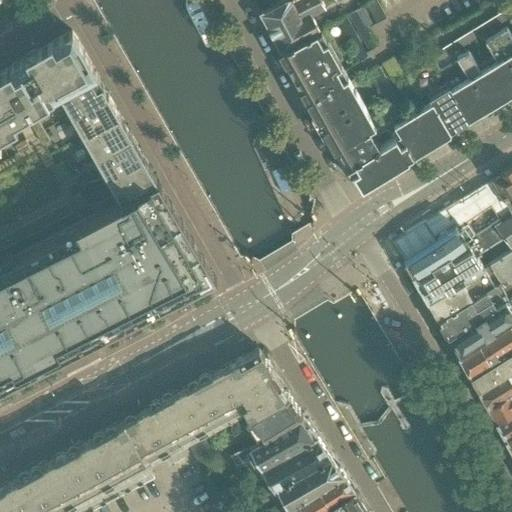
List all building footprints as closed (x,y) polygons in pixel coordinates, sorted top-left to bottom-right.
[(260,10),(281,51),(319,28),(311,12),(335,0),(280,0),(262,10),(262,9),(260,10)] [(367,0),(365,1),(376,23),(386,18),(376,0),(367,0)] [(368,51),(376,46),(365,28),(373,25),(361,4),(347,13),(368,51)] [(511,4),(430,55),(432,59),(435,63),(511,14),(511,4)] [(337,19),(361,60),(368,56),(365,52),(344,14),(337,19)] [(334,145),(335,147),(374,122),(350,81),(347,75),(344,70),(320,29),(319,29),(319,28),(281,51),(282,52),(281,54),(285,61),(287,62),(301,87),(301,90),(306,99),(312,109),(314,110),(329,135),(328,138),(332,145),(334,145)] [(511,36),(507,29),(497,34),(511,57),(511,36)] [(60,93),(96,72),(72,30),(0,71),(0,261),(120,200),(107,176),(95,155),(83,135),(72,114),(60,93)] [(496,60),(488,65),(508,97),(511,94),(511,57),(497,34),(486,41),(496,60)] [(457,57),(458,60),(488,107),(495,103),(496,105),(508,97),(488,65),(480,70),(468,50),(457,57)] [(381,63),(382,64),(392,81),(404,74),(393,56),(381,63)] [(426,92),(431,100),(451,132),(450,130),(456,126),(457,128),(469,121),(448,85),(440,90),(432,78),(441,73),(440,70),(435,63),(432,59),(405,75),(418,97),(426,92)] [(458,60),(440,70),(441,73),(448,85),(469,121),(481,114),(480,112),(488,107),(458,60)] [(377,65),(366,71),(386,104),(397,98),(377,65)] [(108,93),(96,72),(60,93),(72,114),(108,93)] [(120,114),(108,93),(72,114),(83,135),(120,114)] [(396,137),(347,166),(360,188),(432,144),(432,143),(449,133),(451,132),(431,100),(394,122),(389,125),(396,137)] [(344,161),(347,166),(396,137),(389,125),(394,122),(389,113),(374,122),(335,147),(338,151),(337,154),(341,160),(344,161)] [(131,135),(120,114),(83,135),(95,155),(131,135)] [(143,156),(131,135),(95,155),(107,176),(143,156)] [(158,180),(143,156),(107,176),(120,200),(158,180)] [(500,173),(493,178),(504,198),(511,211),(498,218),(493,222),(504,238),(511,248),(511,247),(511,164),(511,165),(502,171),(500,172),(500,173)] [(405,232),(391,241),(400,254),(404,259),(405,261),(406,263),(458,227),(466,221),(490,206),(498,218),(511,211),(504,198),(493,178),(492,177),(485,181),(448,204),(444,207),(438,211),(432,216),(408,231),(405,232)] [(194,242),(191,237),(182,223),(181,220),(173,206),(170,201),(167,197),(164,191),(161,187),(158,180),(120,200),(0,261),(0,387),(42,366),(65,354),(70,352),(83,345),(85,344),(103,335),(108,333),(126,324),(128,322),(146,314),(150,312),(168,302),(173,300),(190,291),(193,290),(197,288),(205,284),(210,281),(216,278),(212,273),(204,258),(202,256),(194,242)] [(309,215),(313,222),(301,229),(291,235),(291,241),(296,251),(299,256),(304,263),(304,264),(312,278),(313,279),(314,281),(317,286),(326,301),(330,303),(331,304),(332,303),(333,303),(334,303),(351,292),(354,290),(356,289),(364,285),(351,264),(348,260),(328,226),(324,219),(314,203),(313,201),(309,215)] [(458,227),(406,263),(412,274),(414,277),(467,241),(466,240),(475,234),(466,221),(458,227)] [(467,241),(414,277),(423,292),(428,301),(484,267),(476,255),(504,238),(493,222),(475,234),(466,240),(467,241)] [(484,267),(428,301),(438,318),(502,278),(505,283),(511,279),(511,247),(511,248),(500,255),(489,262),(489,263),(484,267)] [(447,334),(511,291),(511,279),(505,283),(502,278),(438,318),(447,334)] [(511,291),(447,334),(458,354),(511,318),(511,291)] [(511,318),(458,354),(469,373),(511,346),(511,318)] [(511,346),(469,373),(479,391),(511,369),(511,346)] [(246,422),(290,395),(289,394),(258,347),(134,413),(0,484),(0,511),(84,511),(154,475),(147,462),(145,457),(157,451),(242,405),(248,416),(244,418),(246,422)] [(511,369),(479,391),(488,407),(511,392),(511,369)] [(496,422),(511,412),(511,392),(488,407),(496,422)] [(302,413),(290,395),(246,422),(253,434),(257,440),(302,413)] [(505,436),(511,431),(511,412),(496,422),(505,436)] [(317,435),(302,413),(257,440),(248,445),(229,455),(235,467),(251,458),(249,455),(253,453),(261,467),(317,435)] [(215,441),(212,435),(190,447),(201,469),(213,463),(204,447),(215,441)] [(326,448),(317,435),(261,467),(271,484),(262,490),(259,485),(248,490),(252,497),(263,492),(264,493),(276,486),(331,456),(326,448)] [(338,467),(331,456),(276,486),(287,507),(343,474),(346,471),(341,465),(338,467)] [(322,511),(354,492),(343,474),(287,507),(288,508),(287,509),(289,511),(322,511)] [(366,511),(354,492),(322,511),(366,511)]
